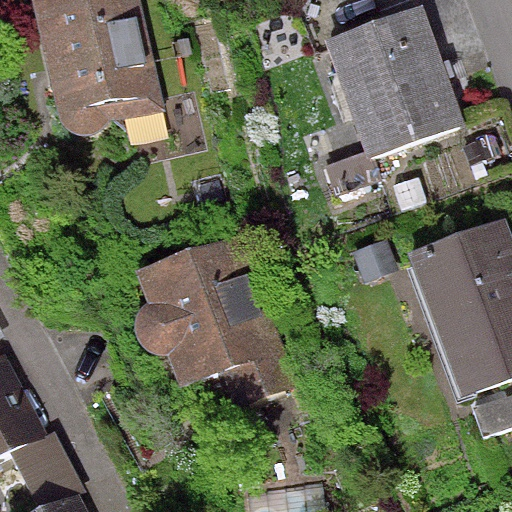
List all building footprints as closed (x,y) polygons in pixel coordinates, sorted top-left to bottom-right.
[(138,0),(42,0),(37,1),(67,132),(74,139),(82,143),(92,143),(104,140),(110,133),(114,123),(164,112),(138,0)] [(426,16),(330,49),(364,150),(321,165),(334,203),(380,188),(372,164),(466,133),(426,16)] [(511,235),(508,225),(413,260),(466,405),(511,388),(511,235)] [(239,243),(139,277),(149,305),(141,311),(135,321),(133,331),(134,341),(137,350),(148,363),(156,368),(165,370),(171,369),(182,402),(233,385),(242,411),(291,394),(239,243)] [(2,361),(0,361),(0,466),(47,440),(2,361)] [(511,398),(475,413),(486,443),(511,433),(511,398)] [(324,511),(321,487),(251,496),(252,511),(324,511)] [(79,511),(75,503),(57,511),(79,511)]
